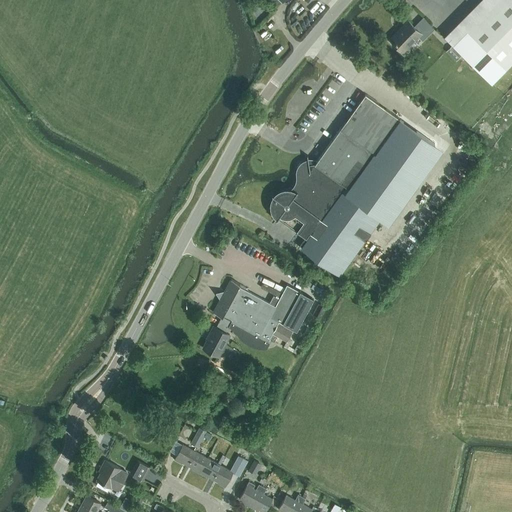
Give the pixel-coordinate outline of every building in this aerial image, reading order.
[(437,12),(440,8),(432,0),(428,4),(437,12)] [(511,0),(479,0),(444,36),(453,44),(491,82),(511,61),(511,0)] [(414,26),(408,20),(390,39),(403,51),(418,36),(422,40),(434,28),(423,17),(414,26)] [(462,54),(452,44),(446,50),(456,60),(462,54)] [(272,194),(272,195),(275,197),(274,199),(273,202),(272,204),(273,207),(273,210),(274,212),(276,215),(278,216),(276,219),(276,220),(278,217),(306,237),(310,232),(312,233),(301,248),(339,275),(434,143),(365,94),(315,163),(309,164),(308,155),(307,155),(308,159),(305,159),(303,160),(300,162),(299,164),(297,167),(296,169),(296,172),(296,178),(296,180),(295,183),(294,185),(292,187),(290,189),(287,190),(282,192),(279,193),(277,195),(275,196),(272,194)] [(220,299),(213,312),(222,316),(219,322),(228,327),(237,331),(240,336),(244,339),(246,341),(248,342),(253,345),(258,346),(265,346),(269,339),(274,341),(279,333),(288,338),(293,330),(278,322),(279,321),(283,324),(283,323),(296,331),(314,299),(300,291),(301,291),(287,284),(279,298),(273,295),(269,302),(239,286),(240,284),(231,279),(224,291),(218,293),(220,299)] [(216,327),(214,326),(203,347),(218,356),(230,334),(226,332),(228,327),(219,322),(216,327)] [(249,417),(241,418),(242,426),(250,424),(249,417)] [(199,426),(191,442),(198,446),(203,436),(206,431),(206,430),(199,426)] [(206,431),(203,436),(209,440),(212,434),(206,431)] [(187,465),(195,451),(182,444),(174,459),(181,463),(182,462),(187,465)] [(208,457),(195,451),(187,465),(193,468),(192,469),(199,473),(208,457)] [(220,464),(208,457),(199,473),(207,477),(207,476),(213,479),(220,464)] [(248,470),(255,474),(261,463),(254,459),(248,470)] [(98,480),(96,485),(107,490),(109,486),(110,487),(111,486),(117,489),(126,472),(120,468),(105,460),(102,467),(103,468),(97,479),(98,480)] [(150,466),(140,461),(132,474),(143,480),(150,466)] [(233,471),(220,464),(213,479),(218,482),(217,483),(225,487),(233,471)] [(274,475),(270,473),(264,484),(268,486),(274,475)] [(239,498),(245,501),(244,503),(251,507),(262,486),(259,484),(256,489),(253,488),(255,484),(249,481),(239,498)] [(262,486),(251,507),(258,511),(259,509),(264,511),(272,498),(263,493),(266,488),(262,486)] [(292,511),(302,496),(298,494),(295,499),(286,494),(278,508),(284,511),(283,511),(292,511)] [(86,495),(77,511),(94,511),(100,502),(86,495)] [(143,499),(137,495),(134,503),(140,506),(143,499)] [(306,498),(302,496),(292,511),(309,511),(312,508),(302,503),(306,498)] [(110,511),(124,511),(126,510),(108,500),(104,506),(110,509),(109,511),(110,511)] [(161,510),(160,511),(170,511),(163,508),(164,506),(156,502),(154,506),(161,510)] [(337,511),(340,507),(334,503),(330,511),(331,511),(337,511)]
